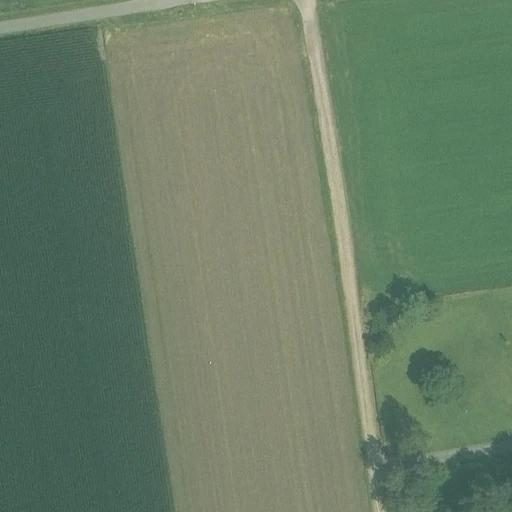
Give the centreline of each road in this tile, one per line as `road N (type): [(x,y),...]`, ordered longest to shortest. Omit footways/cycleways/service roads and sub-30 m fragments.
road 1 (track): [(388,511),(303,0)]
road 2 (unclassified): [(167,0),(0,27)]
